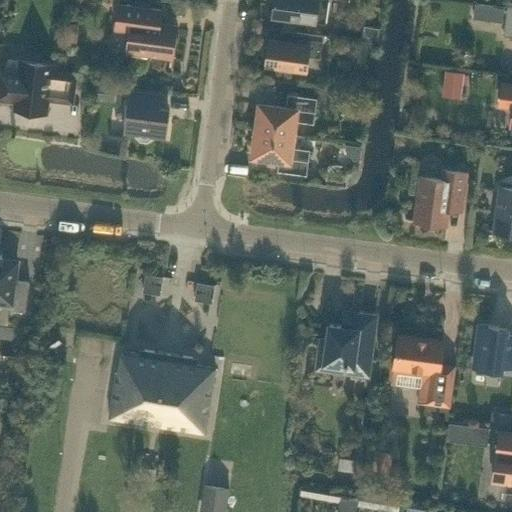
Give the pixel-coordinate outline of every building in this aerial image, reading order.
[(274,0),(272,15),(326,22),(328,0),(274,0)] [(163,9),(162,9),(119,3),(116,29),(130,31),(127,51),(172,57),(176,25),(159,23),(157,20),(154,19),(155,9),(163,10),(163,9)] [(511,5),(508,5),(503,34),(511,35),(511,5)] [(320,57),(323,34),(295,30),(294,42),(269,39),(268,46),(265,46),(263,58),(266,58),(265,66),(306,71),(308,55),(320,57)] [(72,101),(75,75),(51,72),(52,64),(21,60),(19,77),(0,74),(0,76),(0,98),(16,100),(15,108),(46,112),(48,98),(72,101)] [(511,83),(502,83),(499,105),(511,106),(511,115),(511,126),(511,125),(511,83)] [(161,108),(163,96),(133,92),(132,104),(127,103),(123,131),(138,133),(139,137),(142,140),(146,140),(150,138),(151,135),(166,137),(169,117),(166,116),(167,108),(161,108)] [(313,122),(317,98),(288,94),(286,107),(260,103),(257,128),(293,133),(295,120),(313,122)] [(291,146),(293,133),(257,128),(253,153),(279,157),(277,170),(306,174),(310,149),(291,146)] [(463,209),(468,172),(442,168),(441,178),(421,175),(415,219),(447,224),(449,207),(452,204),(452,202),(462,203),(461,209),(463,209)] [(511,187),(500,186),(494,230),(511,232),(511,187)] [(15,278),(17,261),(0,258),(0,300),(10,302),(9,308),(25,310),(29,280),(15,278)] [(163,276),(150,274),(145,273),(143,291),(160,293),(163,276)] [(215,284),(198,281),(197,281),(195,299),(212,302),(215,284)] [(376,314),(360,312),(359,312),(358,319),(345,317),(344,325),(330,323),(328,339),(321,338),(317,366),(339,369),(340,363),(344,363),(344,365),(347,366),(348,364),(352,364),(350,378),(367,380),(376,314)] [(499,328),(499,325),(480,322),(473,368),(501,371),(502,365),(511,366),(511,334),(506,333),(507,329),(499,328)] [(440,365),(444,340),(398,334),(394,367),(429,372),(426,395),(451,399),(455,367),(440,365)] [(157,425),(169,353),(144,349),(143,355),(122,352),(119,371),(116,370),(109,417),(157,425)] [(192,363),(193,357),(169,353),(157,425),(205,432),(216,367),(192,363)] [(455,441),(464,436),(459,425),(450,430),(455,441)] [(497,449),(492,481),(503,482),(502,490),(511,491),(511,431),(496,429),(493,448),(497,449)] [(355,467),(356,459),(340,456),(339,464),(355,467)] [(225,511),(229,487),(209,483),(204,511),(225,511)] [(320,492),(315,511),(394,511),(396,505),(320,492)]
